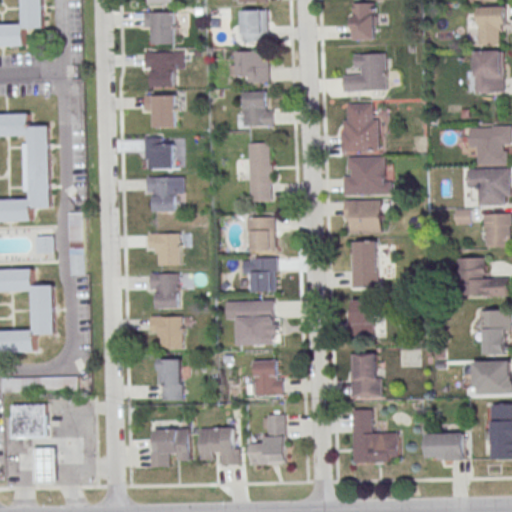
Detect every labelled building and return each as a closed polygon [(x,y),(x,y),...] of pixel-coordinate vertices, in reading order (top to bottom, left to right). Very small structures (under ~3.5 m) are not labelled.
[(0,24),(23,23),(22,0),(44,0),(46,28),(27,28),(27,46),(0,46),(0,24)] [(353,3),(353,40),(376,40),(376,3),(353,3)] [(481,9),(508,8),(508,25),(505,25),(505,31),(502,31),(502,44),(482,45),(481,9)] [(242,41),(268,41),(268,10),(242,10),(242,41)] [(146,12),(178,12),(179,45),(156,45),(155,28),(146,28),(146,12)] [(504,91),(504,50),(475,50),(475,91),(504,91)] [(147,53),(186,52),(186,69),(176,70),(177,87),(153,87),(153,68),(147,68),(147,53)] [(238,80),(269,80),(269,52),(238,52),(238,80)] [(356,55),(388,54),(390,91),(347,92),(346,76),(364,75),(363,68),(357,68),(356,55)] [(245,92),(246,126),(275,125),(275,111),(268,111),(268,92),(245,92)] [(150,96),(179,95),(180,130),(157,130),(156,112),(151,112),(150,96)] [(349,105),(375,104),(376,120),(381,120),(381,151),(343,152),(343,133),(346,133),(345,121),(350,121),(349,105)] [(0,112),(32,112),(33,125),(51,124),(54,207),(34,207),(34,220),(0,221),(0,199),(31,199),(31,191),(27,191),(26,143),(29,143),(29,135),(0,135),(0,112)] [(472,128),(495,128),(495,126),(511,126),(511,146),(506,146),(506,151),(510,151),(510,165),(480,165),(479,147),(472,147),(472,128)] [(146,138),(171,138),(172,145),(176,144),(176,169),(151,169),(151,159),(147,159),(146,138)] [(273,143),(250,143),(250,202),(273,202),(273,143)] [(350,158),(387,157),(387,181),(394,181),(394,195),(346,196),(346,177),(353,177),(353,170),(350,170),(350,158)] [(470,170),(511,169),(511,196),(507,196),(508,205),(481,205),(480,187),(470,188),(470,170)] [(149,178),(186,177),(186,194),(178,194),(178,211),(155,212),(155,193),(149,193),(149,178)] [(347,201),(383,201),(384,233),(353,234),(353,219),(347,219),(347,201)] [(511,212),(486,213),(486,245),(511,245),(511,212)] [(249,216),(249,250),(277,250),(277,216),(249,216)] [(150,234),(182,233),(182,265),(160,266),(160,255),(158,255),(158,249),(150,249),(150,234)] [(55,236),(37,236),(37,252),(55,252),(55,236)] [(354,242),(380,242),(381,288),(355,288),(354,242)] [(72,274),(85,274),(85,255),(72,255),(72,274)] [(244,258),(244,278),(253,278),(253,292),(279,292),(279,258),(244,258)] [(511,296),(511,277),(488,277),(488,258),(460,258),(460,296),(511,296)] [(0,269),(34,268),(35,285),(56,284),(58,333),(37,334),(38,352),(0,352),(0,329),(34,329),(33,291),(0,291),(0,269)] [(151,275),(180,274),(181,309),(158,309),(157,290),(152,290),(151,275)] [(376,335),(376,299),(351,299),(351,335),(376,335)] [(229,302),(276,301),(276,327),(283,327),(283,336),(277,336),(277,346),(242,347),(241,320),(229,320),(229,302)] [(483,307),(483,355),(511,355),(511,307),(483,307)] [(152,317),(184,316),(185,348),(162,349),(161,332),(153,333),(152,317)] [(382,397),(382,354),(352,354),(352,397),(382,397)] [(161,359),(184,359),(184,385),(185,385),(185,400),(164,400),(164,386),(163,386),(163,372),(161,372),(161,359)] [(283,395),(283,360),(255,360),(255,383),(247,383),(247,394),(283,395)] [(475,394),(511,393),(511,360),(475,360),(475,394)] [(79,377),(3,377),(3,391),(79,391),(79,377)] [(50,439),(50,414),(49,414),(49,404),(14,404),(14,415),(13,415),(13,439),(50,439)] [(494,406),(511,405),(511,461),(496,462),(494,406)] [(355,411),(356,463),(391,462),(391,458),(401,458),(400,433),(375,433),(375,410),(355,411)] [(252,465),(287,464),(287,412),(264,412),(264,443),(251,443),(252,465)] [(223,464),(242,464),(241,426),(201,427),(202,458),(223,457),(223,464)] [(152,429),(152,467),(172,467),(172,455),(181,455),(182,461),(191,461),(191,428),(152,429)] [(430,436),(468,435),(469,462),(450,463),(450,459),(430,459),(430,436)] [(38,471),(37,450),(59,449),(60,471),(60,484),(38,485),(38,471)]
